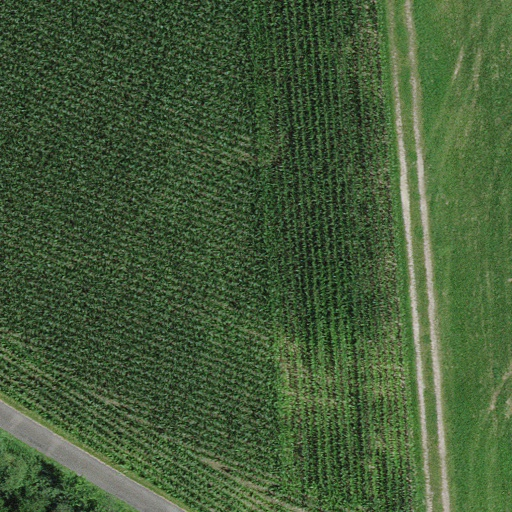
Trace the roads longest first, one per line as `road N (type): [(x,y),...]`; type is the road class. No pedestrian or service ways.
road 1 (track): [(392,0),(438,511)]
road 2 (track): [(152,511),(0,424)]
